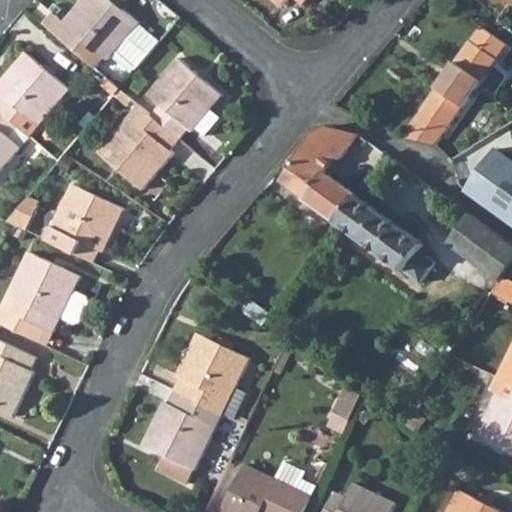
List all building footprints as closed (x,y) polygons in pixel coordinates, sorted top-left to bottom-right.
[(139,67),(163,40),(116,0),(83,0),(65,22),(56,15),(47,26),(86,59),(97,46),(109,56),(116,48),(139,67)] [(438,144),(455,119),(508,44),(482,26),(404,138),(421,141),(437,145),(438,144)] [(72,86),(27,47),(0,77),(0,90),(0,91),(0,109),(31,136),(72,86)] [(223,93),(178,55),(148,91),(159,101),(149,113),(177,138),(188,125),(193,129),(195,126),(204,133),(220,115),(211,107),(223,93)] [(129,86),(137,93),(146,82),(138,75),(129,86)] [(108,78),(102,85),(115,96),(120,89),(108,78)] [(132,110),(137,103),(120,89),(115,96),(132,110)] [(142,188),(174,151),(169,147),(177,138),(149,113),(137,103),(132,110),(97,150),(142,188)] [(0,171),(31,136),(0,109),(0,171)] [(340,222),(360,194),(328,171),(338,157),(343,160),(362,134),(331,124),(317,132),(309,143),(283,179),(340,222)] [(511,160),(499,151),(484,171),(477,181),(470,190),(511,220),(511,160)] [(466,188),(470,190),(477,181),(484,171),(461,155),(449,158),(457,169),(459,177),(458,185),(464,189),(466,188)] [(99,246),(104,248),(124,205),(72,180),(45,239),(92,261),(99,246)] [(360,194),(340,222),(407,271),(422,283),(437,263),(421,251),(428,242),(360,194)] [(25,200),(7,221),(15,224),(26,230),(38,206),(25,200)] [(504,279),(511,268),(511,243),(473,215),(452,242),(504,279)] [(3,310),(0,316),(0,321),(48,344),(54,331),(59,333),(60,333),(71,308),(87,275),(30,248),(2,308),(3,310)] [(495,292),(511,299),(511,283),(504,279),(495,292)] [(71,308),(60,333),(72,339),(78,337),(86,320),(84,314),(71,308)] [(253,393),(242,388),(257,355),(202,329),(181,373),(188,376),(181,391),(230,413),(240,418),(253,393)] [(54,331),(48,344),(53,347),(59,333),(54,331)] [(0,352),(0,413),(15,420),(35,378),(31,376),(37,362),(3,346),(0,352)] [(511,363),(505,360),(498,374),(511,381),(511,363)] [(511,381),(498,374),(491,389),(499,393),(479,434),(511,450),(511,381)] [(350,384),(336,412),(352,420),(365,394),(350,384)] [(168,401),(148,444),(184,462),(178,476),(196,485),(230,413),(181,391),(175,404),(168,401)] [(413,412),(405,423),(419,433),(427,422),(413,412)] [(289,460),(279,481),(248,465),(224,511),(306,511),(314,498),(321,483),(305,476),(308,470),(289,460)] [(465,466),(453,460),(447,471),(460,477),(465,466)] [(397,511),(401,504),(358,482),(350,498),(337,492),(327,511),(397,511)] [(506,511),(460,489),(449,511),(506,511)]
